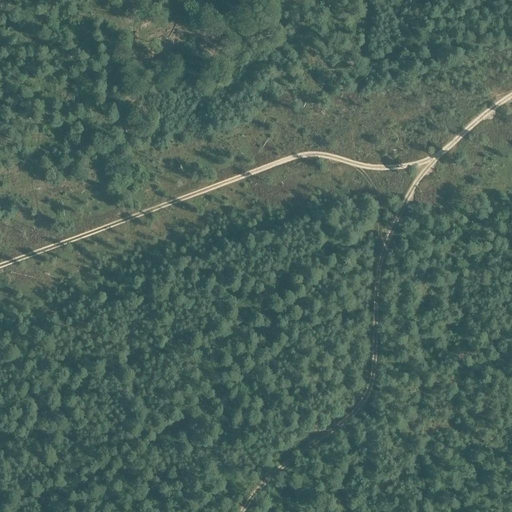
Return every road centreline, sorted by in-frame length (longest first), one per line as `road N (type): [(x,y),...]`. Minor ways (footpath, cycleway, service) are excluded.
road 1 (track): [(511,95),(425,164),(400,208),(377,267),(371,389),(356,413),(283,461),(241,511)]
road 2 (track): [(425,164),(360,167),(304,154),(0,262)]
